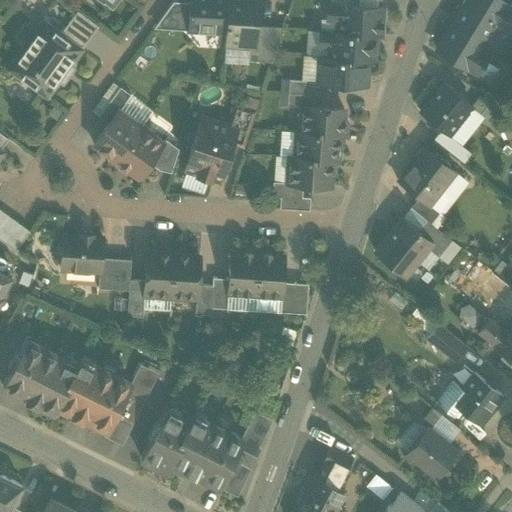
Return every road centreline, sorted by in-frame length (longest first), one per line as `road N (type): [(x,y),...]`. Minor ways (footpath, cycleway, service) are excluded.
road 1 (residential): [(353,224),(130,208),(57,173),(54,142),(162,0)]
road 2 (residential): [(257,511),(353,224)]
road 3 (residential): [(353,224),(423,0)]
road 4 (residential): [(151,503),(0,426)]
